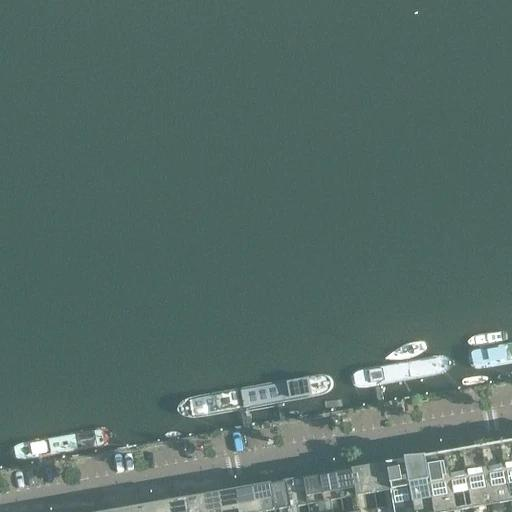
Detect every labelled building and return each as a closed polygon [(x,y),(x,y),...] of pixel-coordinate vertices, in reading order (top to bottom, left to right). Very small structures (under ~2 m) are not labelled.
[(469,365),(475,369),(484,369),(511,364),(511,340),(480,347),(471,350),(467,356),(468,361),(469,365)] [(439,354),(361,368),(358,369),(356,370),(354,373),(353,375),(353,377),(353,379),(353,382),(354,383),(356,385),(357,386),(359,387),(360,387),(362,388),(443,374),(446,372),(449,371),(451,369),(454,366),(455,364),(456,361),(455,360),(453,358),(450,356),(448,355),(444,354),(442,354),(439,354)] [(313,371),(184,395),(182,395),(180,396),(177,398),(175,399),(174,402),(173,404),(173,407),(174,410),(175,412),(176,414),(178,416),(180,417),(183,417),(186,417),(319,393),(321,392),(323,391),(325,389),(326,388),(327,385),(328,383),(327,381),(327,379),(326,376),(324,374),(322,373),(321,372),(318,371),(317,371),(313,371)] [(126,425),(0,447),(0,464),(130,444),(132,443),(136,441),(138,439),(140,437),(141,434),(142,431),(141,429),(138,427),(135,426),(132,425),(129,425),(126,425)] [(511,511),(511,441),(500,443),(511,511)] [(511,511),(500,443),(481,447),(492,511),(511,511)] [(492,511),(481,447),(462,450),(472,511),(492,511)] [(472,511),(462,450),(443,453),(453,511),(472,511)] [(453,511),(443,453),(424,457),(433,511),(453,511)] [(433,511),(424,457),(405,460),(414,511),(433,511)] [(414,511),(405,460),(386,463),(394,511),(414,511)] [(394,511),(386,463),(370,466),(377,511),(394,511)] [(377,511),(370,466),(353,469),(360,511),(377,511)] [(360,511),(353,469),(337,472),(343,511),(360,511)] [(343,511),(337,472),(320,475),(326,511),(343,511)] [(326,511),(320,475),(303,478),(309,511),(326,511)] [(309,511),(303,478),(287,481),(292,511),(309,511)] [(292,511),(287,481),(270,484),(275,511),(292,511)] [(275,511),(270,484),(254,487),(258,511),(275,511)] [(258,511),(254,487),(237,489),(241,511),(258,511)] [(241,511),(237,489),(221,492),(223,511),(241,511)] [(223,511),(221,492),(204,495),(206,511),(223,511)] [(206,511),(204,495),(187,498),(189,511),(206,511)] [(189,511),(187,498),(171,501),(172,511),(189,511)] [(172,511),(171,501),(154,504),(155,511),(172,511)]
